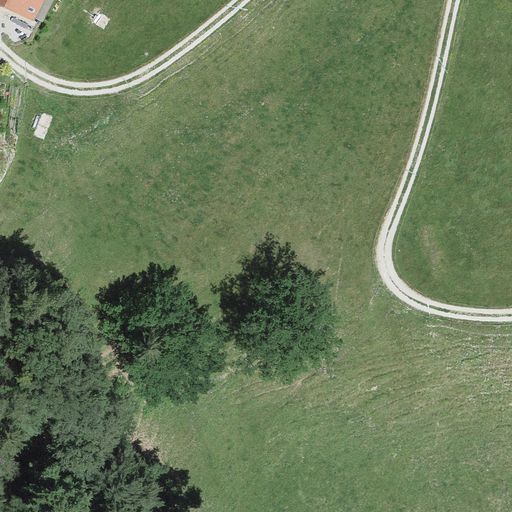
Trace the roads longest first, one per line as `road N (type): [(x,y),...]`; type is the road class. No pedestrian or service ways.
road 1 (track): [(453,0),(385,263),(399,289),(425,304),(511,315)]
road 2 (track): [(0,47),(61,85),(117,85),(164,61),(242,0)]
